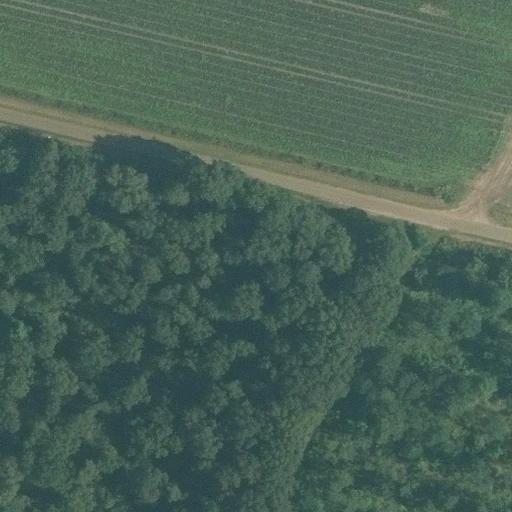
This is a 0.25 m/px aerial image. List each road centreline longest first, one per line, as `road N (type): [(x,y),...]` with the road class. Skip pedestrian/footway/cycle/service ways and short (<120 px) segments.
road 1 (unclassified): [(511,228),(0,111)]
road 2 (track): [(234,511),(276,355),(371,200)]
